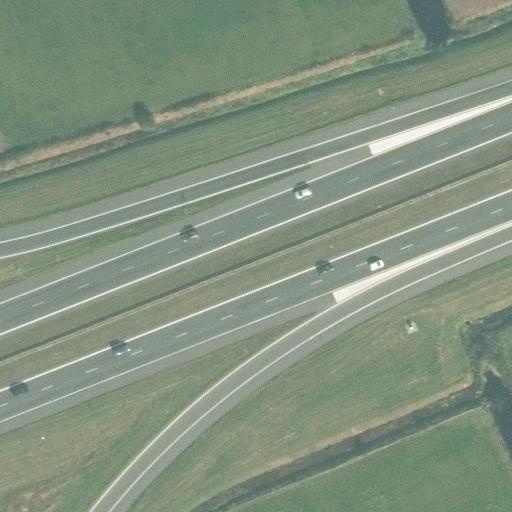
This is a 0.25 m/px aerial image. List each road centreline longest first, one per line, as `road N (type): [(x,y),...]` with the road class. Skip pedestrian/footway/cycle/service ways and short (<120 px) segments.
road 1 (motorway): [(511,117),(0,317)]
road 2 (motorway): [(0,405),(511,205)]
road 3 (motorway): [(511,105),(366,137),(0,250)]
road 4 (motorway): [(100,511),(193,414),(273,353),(511,225)]
